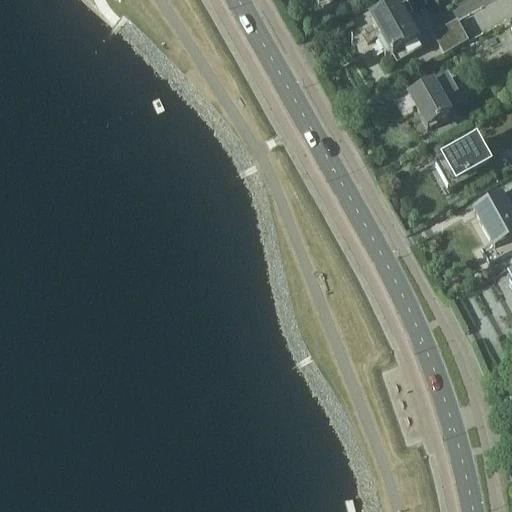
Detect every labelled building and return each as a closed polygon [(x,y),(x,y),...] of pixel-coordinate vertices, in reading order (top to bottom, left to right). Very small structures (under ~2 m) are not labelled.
[(420,0),(404,0),(413,16),(427,9),(420,0)] [(385,61),(389,59),(390,61),(418,44),(403,18),(402,18),(396,9),(369,23),(381,44),(377,46),(385,61)] [(456,22),(432,36),(444,57),(468,43),(457,23),(456,22)] [(494,52),(487,39),(454,58),(461,70),(494,52)] [(451,120),(433,88),(408,102),(426,134),(451,120)] [(490,167),(477,142),(442,162),(456,186),(490,167)] [(473,218),(490,248),(480,254),(488,268),(511,253),(511,219),(502,202),(473,218)]
